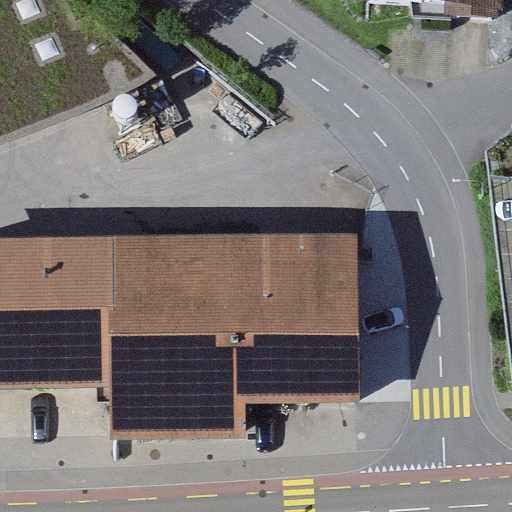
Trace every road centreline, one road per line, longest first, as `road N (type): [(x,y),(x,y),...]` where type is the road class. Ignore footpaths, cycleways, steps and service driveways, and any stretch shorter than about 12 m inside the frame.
road 1 (residential): [(448,511),(433,250),(418,196),(389,148)]
road 2 (residential): [(389,148),(337,94),(204,0)]
road 3 (residential): [(511,90),(434,119),(389,148)]
